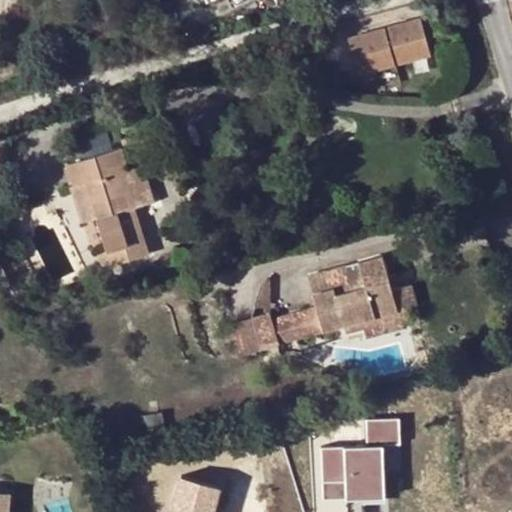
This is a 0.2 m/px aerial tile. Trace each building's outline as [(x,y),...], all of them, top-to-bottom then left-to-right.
[(432,56),(421,15),(345,35),(355,76),(432,56)] [(70,141),(77,160),(106,151),(100,132),(70,141)] [(106,151),(77,160),(67,163),(74,185),(85,182),(96,217),(106,250),(97,253),(102,265),(108,263),(109,266),(147,255),(133,208),(138,206),(126,167),(121,147),(106,151)] [(141,162),(126,167),(138,206),(153,202),(141,162)] [(85,182),(74,185),(71,186),(82,222),(96,217),(85,182)] [(48,199),(40,202),(46,215),(54,212),(48,199)] [(381,254),(344,265),(307,275),(316,307),(268,320),(266,313),(251,318),(260,350),(265,366),(281,361),(275,344),(343,325),(396,309),(391,289),(381,254)] [(261,284),(251,318),(266,313),(271,281),(271,278),(267,278),(261,284)] [(413,283),(391,289),(396,309),(343,325),(346,334),(363,329),(366,338),(403,328),(408,313),(406,307),(418,304),(413,283)] [(260,350),(251,318),(222,326),(231,358),(260,350)] [(401,442),(399,416),(365,418),(366,444),(320,446),(322,481),(345,480),(346,498),(346,511),(365,511),(364,498),(386,497),(383,443),(401,442)] [(212,511),(220,486),(181,475),(170,511),(212,511)] [(322,481),(323,499),(346,498),(345,480),(322,481)]
